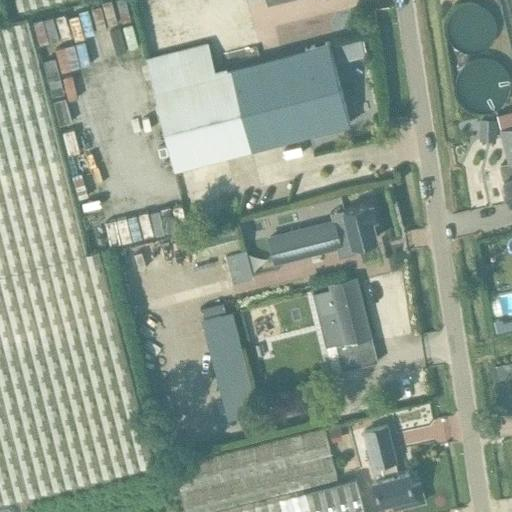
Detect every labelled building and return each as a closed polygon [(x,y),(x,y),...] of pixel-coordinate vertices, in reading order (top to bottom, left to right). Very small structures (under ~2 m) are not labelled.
[(61,0),(15,0),(18,11),(61,0)] [(157,0),(166,35),(190,30),(182,0),(157,0)] [(511,0),(499,0),(511,49),(511,0)] [(27,20),(0,27),(0,502),(152,464),(98,250),(87,253),(27,20)] [(175,168),(331,128),(350,123),(329,42),(266,58),(260,35),(214,47),(212,41),(147,58),(175,168)] [(367,55),(362,36),(335,43),(340,63),(367,55)] [(511,203),(511,113),(498,117),(501,128),(500,129),(508,162),(499,164),(506,190),(502,191),(505,202),(509,201),(510,204),(511,203)] [(355,252),(353,244),(376,238),(372,218),(375,217),(372,203),(368,204),(368,203),(343,209),(346,220),(333,223),(333,221),(269,237),(275,260),(336,245),(339,256),(355,252)] [(107,243),(130,241),(127,217),(105,219),(107,243)] [(236,223),(191,235),(198,260),(243,248),(236,223)] [(344,344),(372,337),(357,276),(329,283),(344,344)] [(501,314),(511,311),(511,293),(498,297),(501,314)] [(251,397),(228,300),(196,308),(220,404),(251,397)] [(430,421),(431,406),(412,404),(411,419),(430,421)] [(398,473),(395,461),(396,461),(387,425),(363,432),(375,479),(373,479),(380,505),(392,502),(394,510),(426,502),(421,482),(412,485),(409,470),(398,473)] [(22,511),(181,511),(169,465),(20,504),(22,511)] [(364,511),(356,479),(306,491),(306,492),(227,511),(364,511)]
